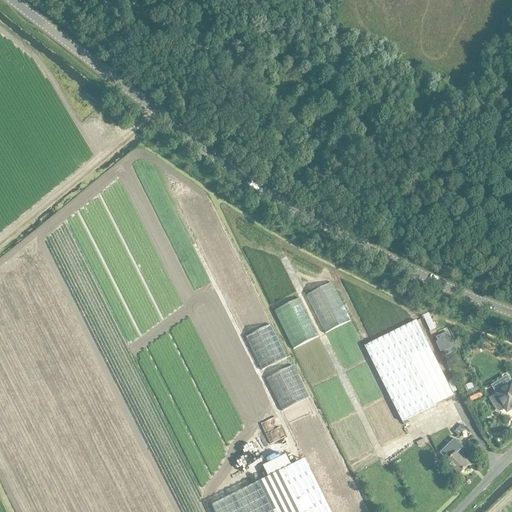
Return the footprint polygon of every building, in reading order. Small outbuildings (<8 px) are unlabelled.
[(333,281),(307,292),(323,332),(349,321),(333,281)] [(318,336),(300,297),(274,308),(292,348),(318,336)] [(402,421),(437,404),(413,356),(430,348),(417,320),(364,346),(402,421)] [(440,341),(437,342),(442,352),(444,351),(447,355),(458,349),(449,332),(438,337),(440,341)] [(413,356),(437,404),(454,396),(430,348),(413,356)] [(482,396),(475,382),(464,387),(471,401),(482,396)] [(511,385),(511,384),(496,394),(499,399),(499,400),(500,402),(501,402),(503,406),(503,407),(504,408),(505,409),(506,410),(509,411),(510,410),(511,410),(511,409),(511,385)] [(325,428),(298,439),(311,472),(317,470),(314,463),(318,462),(314,453),(321,450),(329,447),(331,452),(334,451),(325,428)] [(463,447),(454,439),(440,453),(448,461),(446,462),(459,475),(469,466),(457,454),(463,447)] [(280,471),(257,482),(271,511),(305,511),(312,509),(305,494),(295,500),(280,471)] [(234,494),(211,505),(214,511),(271,511),(257,482),(234,494)]
